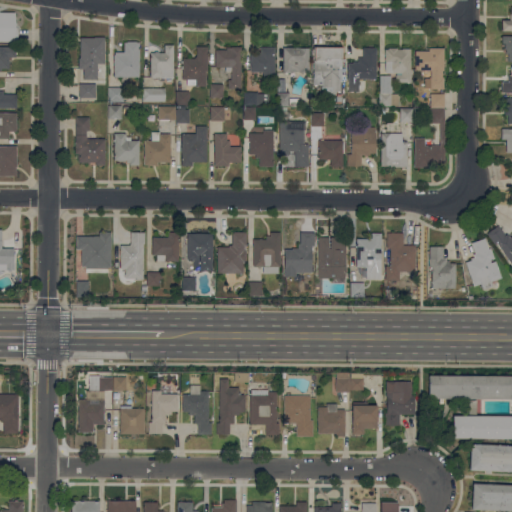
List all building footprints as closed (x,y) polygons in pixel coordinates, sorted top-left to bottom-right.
[(511,30),(501,30),(501,19),(509,19),(509,13),(511,13),(511,6),(511,30)] [(0,11),(15,11),(15,26),(17,26),(17,40),(0,40),(0,11)] [(511,60),(508,60),(508,52),(506,52),(506,48),(505,48),(505,42),(501,42),(502,34),(511,34),(511,60)] [(104,62),(97,62),(97,78),(83,78),(83,68),(78,68),(78,57),(80,57),(80,36),(93,36),(104,36),(104,62)] [(139,76),(114,76),(113,54),(114,54),(114,51),(124,51),(124,41),(126,41),(126,40),(136,40),(136,41),(139,41),(139,76)] [(173,76),(150,76),(150,51),(154,51),(154,50),(158,50),(158,51),(162,51),(162,50),(164,50),(164,44),(166,44),(166,43),(171,43),(171,44),(173,44),(173,76)] [(0,45),(15,46),(15,48),(16,49),(16,52),(15,53),(15,56),(11,56),(11,59),(9,59),(9,67),(1,67),(1,70),(0,70),(0,45)] [(240,87),(228,87),(228,78),(231,78),(231,71),(225,71),(225,66),(215,66),(215,48),(226,49),(226,46),(231,46),(231,45),(241,46),(240,87)] [(196,57),(196,46),(207,46),(207,69),(205,69),(205,84),(195,84),(186,84),(186,78),(182,78),(182,68),(181,68),(181,64),(182,64),(182,62),(181,62),(181,59),(182,59),(182,57),(196,57)] [(274,80),(262,80),(263,71),(250,70),(250,52),(260,52),(260,46),(274,46),(274,80)] [(308,71),(299,71),(299,70),(291,70),(291,72),(282,72),(283,46),(299,46),(299,47),(309,47),(308,71)] [(314,46),(342,46),(341,77),(341,80),(340,80),(339,90),(334,90),(334,92),(330,92),(330,90),(321,90),(322,84),(313,83),(314,46)] [(376,78),(365,78),(365,89),(359,89),(359,90),(348,90),(348,78),(347,78),(347,62),(352,62),(352,61),(357,61),(357,56),(362,56),(362,47),(376,47),(376,78)] [(410,81),(395,81),(395,73),(396,73),(396,72),(389,72),(389,71),(384,71),(384,48),(387,48),(387,47),(397,47),(397,48),(402,48),(410,48),(410,81)] [(414,69),(414,50),(429,50),(429,47),(443,47),(443,69),(441,69),(441,76),(443,76),(443,88),(430,88),(430,87),(424,87),(424,77),(430,77),(430,69),(414,69)] [(511,66),(511,91),(501,91),(501,81),(508,81),(508,74),(511,74),(511,66)] [(79,96),(79,82),(96,82),(95,96),(79,96)] [(223,83),(223,96),(210,96),(211,82),(223,83)] [(109,97),(109,86),(123,86),(123,101),(109,101),(109,97)] [(143,101),(143,87),(165,87),(165,101),(143,101)] [(0,89),(3,89),(3,93),(16,93),(16,109),(0,108),(0,89)] [(189,104),(176,104),(177,90),(189,90),(189,104)] [(244,91),(257,91),(257,98),(262,98),(263,104),(244,104),(244,91)] [(289,92),(289,97),(299,97),(298,104),(276,104),(277,92),(289,92)] [(380,92),(391,92),(391,93),(398,93),(397,105),(390,105),(390,107),(384,107),(384,105),(379,105),(380,92)] [(444,106),(430,106),(430,92),(444,93),(444,106)] [(511,96),(511,122),(510,122),(510,123),(507,123),(507,114),(504,114),(504,105),(501,105),(501,96),(511,96)] [(121,118),(109,118),(109,104),(121,104),(121,118)] [(175,106),(175,120),(157,119),(158,106),(175,106)] [(210,120),(210,107),(224,107),(224,120),(210,120)] [(244,119),(244,107),(255,107),(255,120),(244,119)] [(189,122),(176,122),(176,108),(189,108),(189,122)] [(411,108),(411,121),(399,121),(399,108),(411,108)] [(443,166),(432,165),(432,168),(413,168),(414,138),(425,139),(425,144),(439,144),(439,123),(428,123),(428,108),(444,108),(443,166)] [(0,111),(16,112),(16,130),(9,130),(9,138),(0,137),(0,111)] [(323,111),(323,125),(312,125),(312,111),(323,111)] [(104,164),(95,164),(95,161),(78,161),(78,152),(75,152),(75,115),(89,116),(89,130),(86,130),(86,137),(105,137),(104,164)] [(279,120),(304,120),(304,129),(303,129),(303,142),(308,143),(308,165),(294,165),(283,165),(283,154),(279,154),(279,120)] [(206,161),(192,161),(192,165),(181,165),(181,133),(195,132),(195,125),(206,125),(206,161)] [(360,165),(346,165),(346,153),(350,153),(350,131),(359,131),(359,126),(374,126),(374,131),(375,131),(375,152),(369,152),(369,154),(363,154),(361,154),(360,165)] [(511,127),(511,152),(505,152),(506,138),(501,138),(501,127),(511,127)] [(272,165),(258,165),(258,156),(255,156),(255,153),(248,153),(249,132),(263,132),(263,129),(273,129),(272,165)] [(170,161),(157,161),(157,164),(143,164),(143,139),(151,139),(151,130),(159,130),(159,132),(170,132),(170,161)] [(138,164),(129,164),(129,161),(126,161),(126,159),(125,159),(125,160),(117,160),(117,159),(114,159),(114,132),(125,132),(125,135),(130,135),(130,139),(139,139),(138,164)] [(380,132),(401,133),(401,140),(406,140),(406,166),(389,166),(389,165),(380,165),(380,132)] [(214,133),(226,133),(226,139),(229,139),(229,145),(240,145),(240,161),(228,161),(228,165),(214,165),(214,133)] [(342,139),(342,165),(330,165),(330,158),(318,158),(318,139),(342,139)] [(0,145),(16,145),(16,166),(16,175),(0,175),(0,145)] [(511,266),(496,242),(494,243),(486,232),(498,224),(505,234),(507,233),(509,235),(511,233),(511,266)] [(0,228),(1,228),(1,229),(2,229),(2,239),(1,239),(1,247),(13,247),(13,261),(14,261),(13,269),(11,269),(11,270),(8,270),(8,269),(0,269),(0,228)] [(217,246),(224,246),(224,241),(231,241),(231,230),(246,231),(245,244),(243,244),(243,249),(245,249),(245,259),(243,259),(243,272),(216,271),(217,246)] [(311,271),(295,271),(295,276),(284,275),(284,248),(291,248),(291,247),(297,247),(297,243),(299,243),(299,230),(314,231),(314,245),(311,245),(311,271)] [(75,248),(76,235),(99,235),(99,231),(110,231),(110,265),(107,265),(107,271),(85,271),(85,266),(81,266),(81,248),(75,248)] [(142,278),(134,278),(134,279),(126,279),(124,277),(124,273),(125,273),(125,268),(124,268),(124,269),(122,269),(122,268),(120,268),(120,244),(130,244),(130,231),(144,231),(144,243),(143,243),(142,278)] [(164,260),(164,261),(156,260),(156,254),(151,254),(151,237),(167,237),(167,231),(178,231),(178,260),(164,260)] [(212,269),(199,269),(199,254),(197,254),(197,258),(186,258),(187,232),(196,232),(196,231),(201,231),(201,232),(212,232),(212,269)] [(252,238),(266,238),(266,235),(269,235),(270,231),(280,231),(279,265),(278,265),(278,272),(262,272),(263,265),(252,265),(252,238)] [(356,237),(368,237),(368,236),(371,237),(371,231),(381,232),(380,278),(362,278),(355,266),(356,237)] [(415,271),(399,270),(399,279),(385,279),(385,265),(389,265),(390,247),(386,246),(386,231),(403,232),(402,244),(415,244),(415,271)] [(318,236),(345,236),(345,234),(350,234),(350,243),(345,243),(345,282),(332,282),(332,277),(333,277),(333,275),(330,275),(330,277),(318,277),(318,236)] [(465,261),(470,259),(470,257),(473,256),(472,253),(475,252),(471,242),(484,237),(488,248),(490,247),(493,258),(489,259),(490,261),(495,260),(501,277),(490,280),(492,285),(482,288),(480,282),(473,285),(465,261)] [(431,287),(431,266),(429,266),(429,245),(443,246),(443,257),(445,257),(445,260),(449,260),(449,262),(455,262),(455,287),(431,287)] [(146,284),(146,271),(159,271),(159,273),(162,273),(162,278),(159,278),(159,285),(146,284)] [(195,289),(181,289),(181,276),(195,276),(195,289)] [(88,292),(77,292),(77,280),(88,280),(88,292)] [(261,295),(249,295),(249,281),(261,281),(261,295)] [(363,298),(350,297),(351,282),(364,283),(363,298)] [(392,298),(384,298),(384,288),(392,288),(392,298)] [(511,438),(452,439),(451,416),(511,415),(511,398),(427,399),(427,376),(511,375),(511,438)] [(98,377),(111,377),(111,389),(98,389),(98,377)] [(113,377),(124,377),(124,389),(112,389),(113,377)] [(349,377),(362,378),(362,390),(349,389),(349,377)] [(218,379),(228,379),(228,387),(236,387),(236,394),(245,394),(245,411),(238,411),(238,413),(233,413),(233,422),(229,422),(229,434),(215,434),(215,423),(218,423),(218,379)] [(335,379),(349,379),(349,391),(335,391),(335,379)] [(385,381),(410,381),(410,395),(414,395),(414,413),(398,413),(398,424),(385,424),(386,391),(385,391),(385,381)] [(182,394),(189,394),(189,385),(199,385),(199,390),(208,390),(208,435),(197,435),(197,423),(193,423),(193,415),(192,415),(192,413),(187,413),(187,411),(182,411),(182,394)] [(249,394),(251,394),(251,389),(266,389),(266,391),(275,391),(275,424),(277,423),(277,434),(264,434),(264,423),(249,423),(249,394)] [(150,391),(160,391),(160,394),(177,394),(177,410),(171,410),(171,414),(165,414),(165,422),(161,422),(161,434),(147,433),(147,421),(150,421),(150,391)] [(0,394),(18,394),(17,434),(3,434),(3,421),(0,421),(0,394)] [(283,395),(309,395),(310,420),(311,420),(311,436),(295,436),(295,422),(283,422),(283,395)] [(77,400),(104,400),(103,424),(92,423),(92,431),(77,430),(77,400)] [(351,405),(375,405),(375,427),(363,427),(363,433),(360,433),(360,434),(355,434),(355,433),(351,433),(351,405)] [(317,407),(327,407),(327,412),(335,412),(335,408),(344,408),(344,435),(334,435),(334,432),(317,432),(317,407)] [(119,408),(144,409),(143,433),(119,433),(119,408)] [(468,444),(511,445),(511,470),(467,469),(468,444)] [(471,483),(511,484),(511,511),(499,511),(469,509),(471,483)] [(0,511),(2,511),(3,509),(8,509),(8,500),(23,502),(22,511),(0,511)] [(105,511),(106,500),(135,501),(135,511),(105,511)] [(210,511),(210,506),(222,506),(222,502),(223,502),(223,500),(235,500),(235,511),(210,511)] [(70,511),(70,501),(99,501),(99,511),(70,511)] [(245,511),(245,505),(252,505),(252,501),(271,501),(271,511),(245,511)] [(379,511),(379,502),(396,501),(396,511),(379,511)] [(142,511),(142,502),(157,502),(157,510),(163,510),(163,511),(142,511)] [(177,511),(177,502),(192,502),(192,510),(198,510),(198,511),(177,511)] [(278,511),(278,505),(296,505),(296,502),(306,502),(306,511),(278,511)] [(314,511),(314,506),(330,506),(330,503),(340,503),(340,511),(314,511)] [(361,511),(361,503),(376,503),(375,511),(361,511)]
